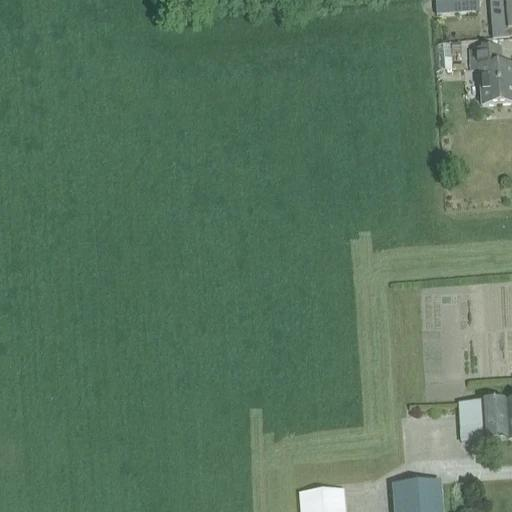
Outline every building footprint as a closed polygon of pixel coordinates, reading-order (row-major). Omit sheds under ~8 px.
[(434,0),(436,17),(478,14),(477,0),(434,0)] [(490,1),(493,41),(511,39),(511,0),(499,0),(500,0),(490,1)] [(440,62),(453,62),(454,35),(441,34),(440,62)] [(470,73),(480,70),(482,108),(511,106),(511,92),(511,81),(511,68),(500,70),(499,52),(469,55),(470,73)] [(461,445),(482,444),(511,441),(511,403),(479,406),(459,407),(461,445)] [(392,489),(393,511),(442,511),(440,485),(392,489)] [(299,496),(299,511),(346,511),(345,492),(300,496),(299,496)]
